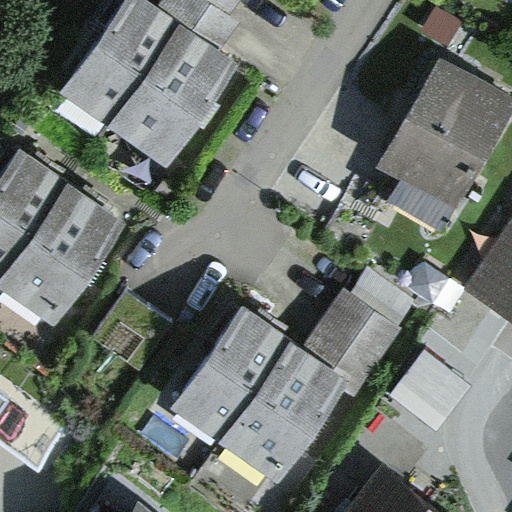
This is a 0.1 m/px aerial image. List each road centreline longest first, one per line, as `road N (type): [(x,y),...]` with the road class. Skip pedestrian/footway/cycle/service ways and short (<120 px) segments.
road 1 (residential): [(361,0),(182,256)]
road 2 (residential): [(511,354),(469,431),(491,511)]
